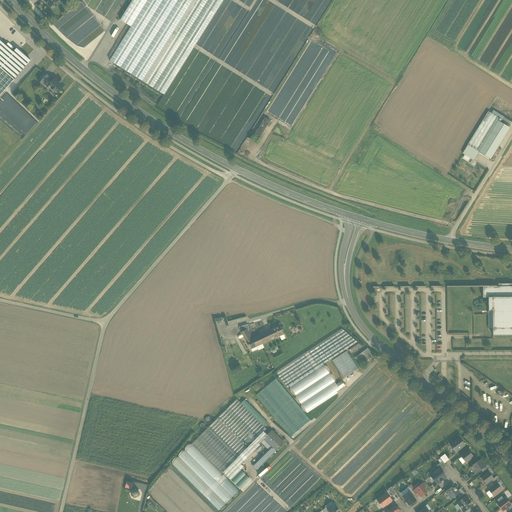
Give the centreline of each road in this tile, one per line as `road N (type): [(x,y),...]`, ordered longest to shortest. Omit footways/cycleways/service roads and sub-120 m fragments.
road 1 (track): [(0,8),(128,119),(228,179),(348,231)]
road 2 (secondary): [(10,0),(82,69),(165,129),(249,176),(352,216)]
road 3 (track): [(0,300),(104,323),(235,169)]
road 4 (tertiary): [(511,460),(372,339),(344,282)]
road 5 (track): [(385,350),(225,511)]
road 6 (track): [(62,511),(104,323)]
road 7 (secondary): [(361,219),(511,250)]
road 8 (track): [(348,300),(310,302),(226,327)]
road 9 (track): [(448,240),(511,135)]
